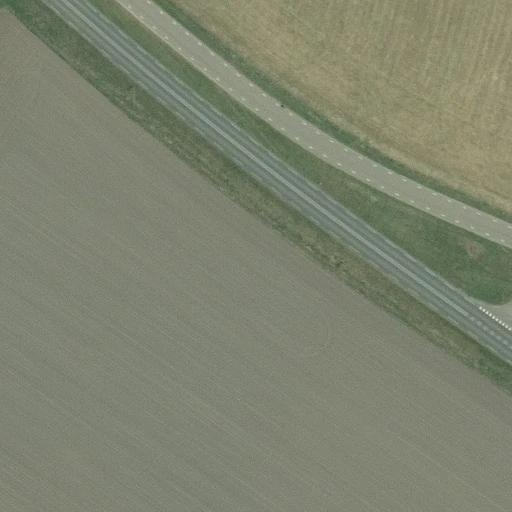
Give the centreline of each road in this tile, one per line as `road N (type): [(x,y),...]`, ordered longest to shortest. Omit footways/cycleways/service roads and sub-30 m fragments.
road 1 (primary): [(511,352),(282,183),(66,0)]
road 2 (unclassified): [(511,235),(338,156),(137,0)]
